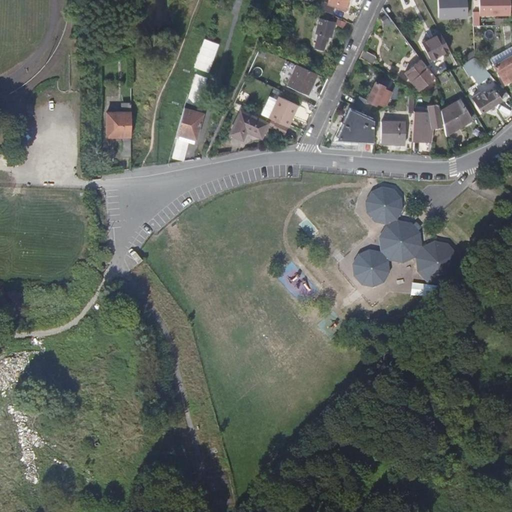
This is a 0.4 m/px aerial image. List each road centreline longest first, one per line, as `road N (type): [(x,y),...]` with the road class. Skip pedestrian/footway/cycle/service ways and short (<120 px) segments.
road 1 (residential): [(379,0),(304,156)]
road 2 (residential): [(469,161),(438,168),(304,156)]
road 3 (residential): [(304,156),(255,161),(167,188)]
road 4 (residential): [(167,188),(134,223),(98,291)]
